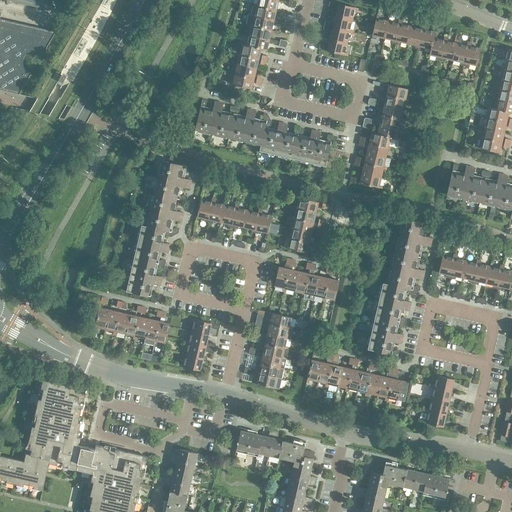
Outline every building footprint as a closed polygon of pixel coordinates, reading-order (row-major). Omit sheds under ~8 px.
[(8,0),(50,10),(52,0),(8,0)] [(276,10),(278,0),(276,0),(258,0),(257,4),(254,3),(254,5),(276,10)] [(329,1),(329,2),(328,6),(334,8),(334,7),(336,6),(337,8),(335,16),(352,20),(354,10),(358,10),(358,8),(329,1)] [(274,20),(276,10),(254,5),(253,7),(256,8),(255,16),(274,20)] [(0,89),(19,94),(32,73),(31,73),(29,76),(28,76),(25,73),(22,70),(21,67),(20,63),(20,59),(21,55),(24,52),(27,49),(30,48),(34,47),(38,47),(42,49),(44,50),(43,53),(43,54),(59,26),(56,32),(0,18),(0,17),(1,13),(0,12),(0,89)] [(384,38),(388,21),(378,19),(379,16),(377,15),(371,38),(373,39),(377,36),(384,38)] [(271,30),(274,20),(255,16),(253,24),(249,23),(249,25),(271,30)] [(350,29),(352,20),(335,16),(334,23),(332,24),(331,23),(331,22),(325,21),(324,25),(353,32),(353,30),(350,29)] [(395,44),(401,21),(399,20),(398,23),(388,21),(384,38),(392,40),(394,44),(395,44)] [(408,44),(411,27),(402,24),(402,21),(401,21),(395,44),(396,44),(400,42),(408,44)] [(269,40),(271,30),(249,25),(249,27),(252,28),(250,36),(269,40)] [(352,34),(353,32),(324,25),(323,30),(329,31),(331,30),(332,32),(330,39),(347,43),(349,33),(352,34)] [(419,49),(424,26),(422,26),(421,29),(411,27),(408,44),(415,45),(417,49),(419,49)] [(430,55),(434,38),(435,32),(425,30),(426,27),(424,26),(419,49),(420,50),(424,47),(430,49),(429,55),(430,55)] [(267,51),(269,40),(250,36),(248,45),(247,46),(261,49),(267,51)] [(441,61),(446,37),(444,37),(443,40),(434,38),(430,55),(437,56),(439,60),(441,61)] [(453,60),(457,43),(447,41),(448,38),(446,37),(441,61),(442,61),(446,58),(453,60)] [(345,53),(347,43),(330,39),(328,46),(327,48),(325,46),(320,44),(319,49),(347,56),(348,53),(345,53)] [(259,59),(261,49),(247,46),(248,45),(242,44),(242,43),(239,42),(238,44),(242,45),(240,53),(237,52),(236,53),(259,59)] [(464,66),(469,43),(467,42),(466,46),(457,43),(453,60),(460,62),(462,66),(464,66)] [(471,43),(469,43),(464,66),(465,66),(469,64),(477,66),(481,49),(470,46),(471,43)] [(256,69),(259,59),(236,53),(236,55),(239,56),(237,64),(256,69)] [(366,60),(361,59),(358,71),(364,72),(366,60)] [(511,71),(511,60),(507,60),(505,68),(501,67),(501,69),(511,71)] [(254,78),(256,69),(237,64),(235,72),(232,72),(232,73),(254,78)] [(511,81),(511,71),(501,69),(501,70),(504,71),(502,80),(511,81)] [(252,89),(254,78),(232,73),(231,75),(234,76),(232,85),(252,89)] [(511,92),(511,81),(502,80),(500,88),(497,87),(496,89),(511,92)] [(389,84),(386,95),(409,100),(409,98),(406,97),(408,89),(389,84)] [(511,103),(511,92),(496,89),(496,90),(499,91),(497,100),(511,103)] [(408,102),(409,100),(386,95),(384,105),(403,109),(405,101),(408,102)] [(195,130),(228,138),(234,113),(235,107),(231,106),(230,110),(232,113),(222,111),(223,104),(215,102),(213,109),(204,106),(206,105),(207,100),(202,99),(201,106),(195,130)] [(511,113),(511,103),(497,100),(495,109),(489,108),(490,106),(486,105),(486,108),(489,108),(508,113),(511,113)] [(401,118),(403,109),(384,105),(382,115),(404,120),(404,118),(401,118)] [(228,138),(261,145),(266,127),(268,127),(271,126),(272,122),(268,114),(264,113),(263,118),(265,120),(255,118),(256,111),(247,109),(246,116),(236,114),(239,112),(240,108),(235,107),(234,113),(228,138)] [(506,123),(508,113),(489,108),(487,116),(484,115),(484,117),(506,123)] [(404,122),(404,120),(382,115),(379,125),(399,129),(400,121),(404,122)] [(504,133),(506,123),(484,117),(483,119),(486,120),(484,128),(504,133)] [(374,124),(371,123),(364,121),(362,127),(373,129),(374,124)] [(259,151),(292,159),(297,137),(298,134),(300,128),(295,127),(294,131),(296,134),(286,132),(288,125),(279,123),(277,130),(268,127),(266,127),(261,145),(259,151)] [(397,137),(399,129),(379,125),(377,134),(400,139),(400,138),(397,137)] [(292,159),(326,166),(331,142),(333,136),(328,134),(327,139),(329,141),(319,139),(321,132),(312,130),(310,137),(301,135),(303,133),(304,129),(300,128),(298,134),(297,137),(292,159)] [(502,143),(504,133),(484,128),(483,136),(480,136),(479,137),(502,143)] [(400,139),(377,134),(371,133),(369,143),(392,149),(392,147),(389,146),(390,138),(399,141),(400,139)] [(499,153),(502,143),(479,137),(479,139),(482,140),(480,148),(499,153)] [(391,150),(392,149),(369,143),(367,153),(386,158),(388,150),(391,150)] [(384,166),(386,158),(367,153),(364,163),(387,169),(387,167),(384,166)] [(163,160),(155,194),(179,199),(186,201),(187,196),(183,195),(180,197),(182,187),(189,189),(191,180),(184,178),(186,169),(188,172),(192,173),(194,164),(192,161),(171,156),(169,162),(163,160)] [(387,170),(387,169),(364,163),(362,173),(381,178),(383,169),(387,170)] [(451,173),(447,194),(480,202),(485,181),(485,178),(487,171),(482,170),(481,175),(483,177),(473,175),(475,168),(466,166),(464,173),(455,171),(457,169),(458,165),(453,164),(451,173)] [(485,181),(480,202),(511,209),(511,184),(506,183),(508,176),(499,174),(497,181),(487,178),(490,177),(491,173),(487,171),(485,178),(485,181)] [(379,186),(381,178),(362,173),(359,183),(382,189),(383,186),(379,186)] [(155,194),(147,226),(147,227),(177,233),(178,233),(179,229),(175,228),(172,230),(174,220),(181,222),(183,213),(177,211),(179,201),(180,204),(185,205),(186,201),(179,199),(155,194)] [(318,202),(296,197),(295,199),(298,200),(296,208),(316,213),(318,202)] [(208,222),(214,199),(212,199),(211,202),(201,199),(197,216),(205,218),(207,222),(208,222)] [(221,222),(225,205),(215,203),(216,200),(214,199),(208,222),(210,223),(214,220),(221,222)] [(232,228),(237,205),(235,204),(234,207),(225,205),(221,222),(228,224),(230,227),(232,228)] [(244,227),(248,210),(238,208),(239,205),(237,205),(232,228),(233,228),(237,225),(244,227)] [(313,223),(313,222),(316,213),(296,208),(295,216),(291,216),(291,218),(313,223)] [(255,233),(260,210),(258,210),(258,213),(248,210),(244,227),(251,229),(254,233),(255,233)] [(262,211),(260,210),(255,233),(257,233),(260,231),(268,233),(270,223),(272,216),(262,214),(262,211)] [(322,229),(323,225),(318,223),(313,222),(313,223),(291,218),(291,219),(294,220),(292,228),(311,233),(312,227),(322,229)] [(404,218),(396,252),(417,256),(420,257),(427,259),(428,254),(424,253),(421,255),(423,245),(430,247),(432,238),(425,236),(427,227),(429,229),(433,230),(434,225),(404,218)] [(142,225),(134,258),(155,263),(158,263),(165,265),(166,260),(162,260),(159,261),(161,252),(168,253),(170,244),(163,243),(165,233),(167,236),(171,237),(177,233),(147,227),(147,226),(142,225)] [(309,243),(311,233),(292,228),(290,236),(287,235),(286,237),(309,243)] [(306,253),(309,243),(286,237),(286,239),(289,240),(287,248),(306,253)] [(396,252),(388,284),(388,285),(406,289),(418,292),(419,290),(420,287),(416,286),(413,288),(415,278),(422,280),(424,271),(417,269),(420,259),(422,262),(426,263),(427,259),(420,257),(417,256),(396,252)] [(450,279),(455,255),(454,255),(453,258),(443,256),(439,273),(446,274),(449,278),(450,279)] [(463,278),(467,261),(457,259),(458,256),(455,255),(450,279),(451,279),(455,276),(463,278)] [(134,258),(126,291),(157,298),(158,293),(154,292),(151,294),(153,284),(160,286),(162,277),(155,275),(158,265),(160,269),(163,270),(165,265),(158,263),(155,263),(134,258)] [(294,291),(299,271),(293,270),(296,261),(291,260),(290,265),(289,269),(284,292),(286,292),(286,289),(294,291)] [(473,284),(479,261),(477,260),(476,263),(467,261),(463,278),(470,280),(472,283),(473,284)] [(486,283),(490,267),(480,264),(481,261),(479,261),(473,284),(475,284),(479,282),(486,283)] [(497,289),(502,266),(501,266),(500,269),(490,267),(486,283),(493,285),(495,289),(497,289)] [(504,267),(502,266),(497,289),(498,290),(502,287),(510,289),(511,278),(511,271),(504,270),(504,267)] [(284,292),(289,269),(278,267),(274,286),(283,288),(282,291),(284,292)] [(314,295),(319,276),(313,275),(314,270),(310,269),(309,274),(304,296),(303,298),(313,300),(314,295)] [(304,296),(309,274),(299,271),(294,291),(303,293),(302,296),(304,296)] [(324,301),(329,278),(319,276),(314,295),(323,297),(322,300),(324,301)] [(339,281),(329,278),(324,301),(325,301),(326,298),(335,300),(339,281)] [(383,283),(375,316),(396,321),(399,322),(405,323),(406,318),(402,317),(399,319),(402,310),(409,311),(411,302),(404,301),(406,291),(408,294),(412,295),(418,292),(406,289),(388,285),(388,284),(383,283)] [(105,329),(110,310),(100,307),(95,330),(97,330),(97,327),(105,329)] [(115,335),(120,312),(110,310),(105,329),(114,331),(113,334),(115,335)] [(126,334),(130,315),(120,312),(115,335),(117,335),(117,332),(126,334)] [(291,318),(272,313),(270,324),(292,329),(292,327),(289,326),(291,318)] [(135,339),(140,317),(130,315),(126,334),(134,336),(133,339),(135,339)] [(396,321),(375,316),(367,349),(398,356),(399,351),(395,350),(392,352),(394,342),(401,344),(403,335),(396,333),(398,324),(400,327),(404,328),(405,323),(399,322),(396,321)] [(146,338),(150,319),(140,317),(135,339),(137,340),(137,337),(146,338)] [(154,344),(160,322),(150,319),(146,338),(153,340),(153,343),(154,344)] [(220,325),(211,323),(191,319),(191,321),(194,322),(192,331),(208,335),(210,328),(219,330),(220,325)] [(170,324),(160,322),(154,344),(156,344),(157,341),(166,343),(170,324)] [(292,331),(292,329),(270,324),(267,333),(286,338),(288,330),(292,331)] [(207,343),(208,335),(192,331),(189,341),(186,340),(186,342),(214,349),(215,345),(207,343)] [(285,346),(286,338),(267,333),(265,344),(287,349),(288,347),(285,346)] [(213,353),(214,349),(186,342),(185,344),(188,345),(186,355),(203,359),(205,351),(213,353)] [(288,349),(287,349),(265,344),(263,353),(282,358),(286,359),(288,349)] [(280,366),(282,358),(263,353),(260,364),(283,369),(283,367),(280,366)] [(333,360),(334,355),(329,354),(327,363),(321,362),(317,381),(325,383),(325,386),(326,387),(333,360)] [(201,366),(203,359),(186,355),(184,364),(181,364),(180,366),(209,373),(210,368),(201,366)] [(337,386),(341,367),(336,365),(338,356),(334,355),(333,360),(326,387),(328,387),(329,384),(330,384),(337,386)] [(317,381),(321,362),(311,360),(306,382),(308,383),(309,380),(317,381)] [(366,396),(371,374),(372,374),(373,369),(374,364),(369,363),(367,373),(362,371),(357,391),(365,393),(364,396),(366,396)] [(284,369),(283,369),(260,364),(258,374),(277,378),(281,379),(284,369)] [(346,391),(351,369),(341,367),(337,386),(345,388),(345,391),(346,391)] [(386,401),(391,378),(393,368),(389,368),(389,370),(387,369),(386,377),(381,376),(377,395),(385,397),(384,400),(386,401)] [(408,382),(402,381),(397,380),(399,372),(398,372),(398,369),(393,368),(391,378),(386,401),(388,401),(389,398),(397,400),(400,390),(406,392),(408,382)] [(357,391),(362,371),(351,369),(346,391),(348,392),(349,389),(357,391)] [(275,386),(277,378),(258,374),(256,384),(278,389),(278,387),(275,386)] [(381,376),(372,374),(371,374),(366,396),(368,396),(369,393),(377,395),(381,376)] [(431,385),(431,387),(454,392),(454,391),(452,387),(454,379),(437,375),(434,386),(431,385)] [(134,511),(136,503),(134,502),(136,492),(139,493),(143,476),(140,475),(142,465),(145,465),(147,457),(127,452),(124,452),(124,451),(115,449),(115,452),(104,449),(105,447),(104,446),(103,449),(101,448),(100,450),(78,445),(80,437),(78,437),(81,423),(78,422),(81,409),(79,408),(81,398),(84,398),(86,389),(44,380),(41,388),(44,389),(42,399),(39,399),(35,416),(38,416),(35,427),(33,426),(29,443),(31,444),(29,454),(26,453),(24,461),(0,455),(0,478),(7,480),(6,482),(23,486),(24,484),(34,486),(34,489),(43,491),(49,463),(57,465),(58,463),(68,465),(67,468),(93,474),(91,482),(94,482),(90,496),(93,496),(90,510),(92,511),(134,511)] [(454,394),(454,392),(431,387),(430,389),(433,389),(431,399),(448,403),(450,396),(454,394)] [(446,410),(448,403),(431,399),(429,409),(426,408),(425,410),(448,416),(449,414),(446,410)] [(511,405),(505,404),(503,412),(506,413),(505,416),(511,418),(511,405)] [(448,417),(448,416),(425,410),(425,412),(428,413),(426,423),(442,427),(444,419),(448,417)] [(511,418),(505,416),(504,421),(502,421),(500,427),(511,430),(511,418)] [(511,430),(500,427),(498,436),(500,436),(499,440),(511,443),(511,430)] [(268,458),(274,431),(270,430),(269,434),(271,436),(270,438),(262,436),(257,459),(259,453),(268,455),(267,457),(268,458)] [(256,458),(257,459),(262,436),(240,431),(239,438),(233,436),(230,450),(256,457),(256,458)] [(279,458),(283,441),(275,439),(275,437),(277,436),(278,431),(274,431),(268,458),(269,458),(269,456),(279,458)] [(315,453),(308,451),(304,450),(305,442),(294,439),(293,443),(283,441),(279,458),(294,462),(293,466),(311,470),(315,453)] [(170,454),(170,458),(197,465),(197,464),(195,463),(197,453),(180,449),(178,458),(176,458),(175,455),(170,454)] [(197,465),(170,458),(169,463),(173,464),(173,463),(176,462),(177,463),(175,471),(192,475),(195,465),(197,465)] [(402,486),(406,469),(396,467),(397,463),(386,460),(384,469),(373,466),(369,483),(386,487),(387,483),(402,486)] [(309,478),(311,470),(293,466),(291,475),(289,475),(289,476),(316,482),(317,478),(313,477),(312,477),(310,478),(309,478)] [(412,491),(417,472),(406,469),(402,486),(412,489),(412,491)] [(190,484),(192,475),(175,471),(173,479),(172,479),(170,477),(170,476),(166,475),(165,479),(192,486),(192,485),(190,484)] [(422,497),(427,474),(417,472),(412,491),(413,491),(414,489),(423,491),(422,497)] [(449,479),(427,474),(422,497),(423,497),(424,495),(444,500),(443,506),(448,508),(453,487),(447,485),(449,479)] [(315,486),(316,482),(289,476),(291,477),(288,487),(306,491),(308,482),(309,483),(311,485),(315,486)] [(192,486),(165,479),(164,484),(168,485),(168,484),(171,483),(172,484),(170,492),(188,496),(190,486),(192,486)] [(384,497),(386,487),(369,483),(367,491),(366,491),(364,488),(360,487),(359,492),(386,498),(386,497),(384,497)] [(304,499),(306,491),(288,487),(286,496),(284,496),(284,497),(311,503),(312,499),(308,498),(307,498),(305,499),(304,499)] [(188,511),(184,511),(188,496),(170,492),(168,502),(164,501),(161,511),(188,511)] [(386,499),(386,498),(359,492),(358,496),(362,497),(362,496),(365,495),(366,496),(364,504),(381,508),(384,498),(386,499)] [(310,507),(311,503),(284,497),(286,498),(284,508),(301,511),(303,503),(304,504),(306,506),(310,507)]
